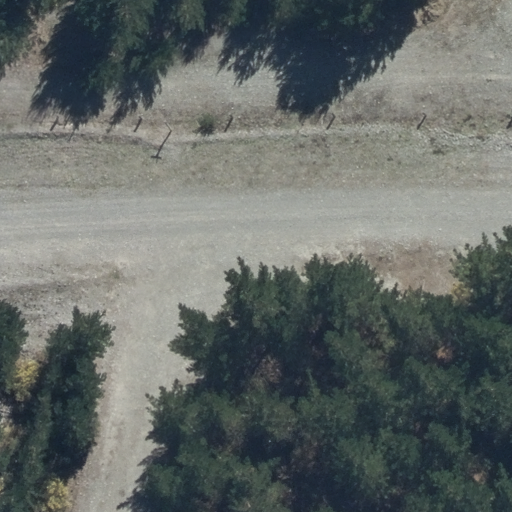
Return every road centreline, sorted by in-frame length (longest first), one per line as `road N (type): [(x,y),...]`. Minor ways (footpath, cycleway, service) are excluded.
road 1 (unclassified): [(0,246),(511,224)]
road 2 (track): [(0,77),(511,72)]
road 3 (track): [(147,234),(151,423),(122,511)]
